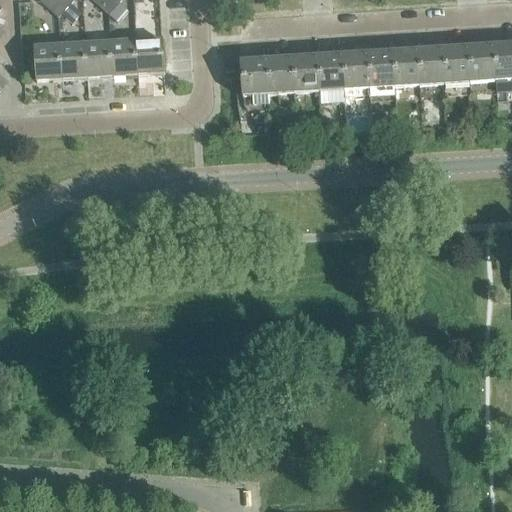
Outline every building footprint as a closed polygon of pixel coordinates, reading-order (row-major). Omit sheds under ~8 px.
[(65,10),(53,0),(42,0),(39,3),(57,19),(65,10)] [(71,0),(53,0),(65,10),(73,1),(71,0)] [(116,7),(107,0),(89,0),(90,0),(108,16),(116,7)] [(161,41),(135,42),(137,78),(163,76),(161,41)] [(135,42),(110,44),(112,79),(137,78),(135,42)] [(110,44),(85,45),(87,81),(112,79),(110,44)] [(85,45),(59,47),(62,82),(87,81),(85,45)] [(511,46),(492,48),(494,84),(511,82),(511,46)] [(62,82),(59,47),(33,49),(35,84),(62,82)] [(492,48),(467,49),(469,85),(494,84),(492,48)] [(467,49),(442,51),(444,87),(469,85),(467,49)] [(442,51),(417,52),(419,88),(444,87),(442,51)] [(417,52),(391,54),(394,90),(419,88),(417,52)] [(391,54),(366,56),(368,91),(394,90),(391,54)] [(366,56),(341,57),(343,93),(368,91),(366,56)] [(341,57),(316,59),(318,94),(343,93),(341,57)] [(222,58),(223,74),(234,73),(233,58),(222,58)] [(316,59),(291,60),(293,96),(318,94),(316,59)] [(291,60),(266,62),(268,98),(293,96),(291,60)] [(268,98),(266,62),(239,63),(241,99),(268,98)]
